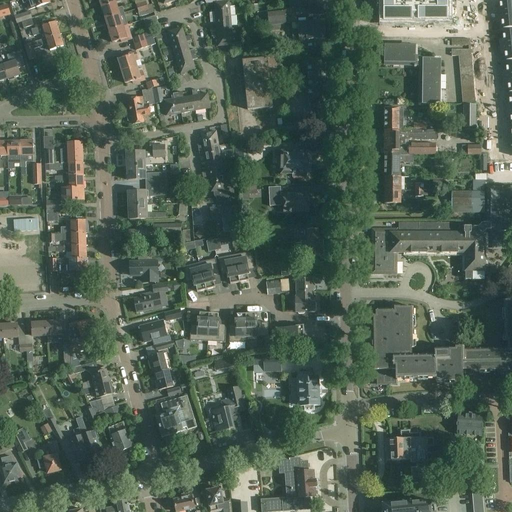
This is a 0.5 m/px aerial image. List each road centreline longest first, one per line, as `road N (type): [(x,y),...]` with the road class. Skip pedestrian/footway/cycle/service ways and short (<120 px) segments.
road 1 (residential): [(345,292),(355,29)]
road 2 (residential): [(355,29),(488,31),(501,149)]
road 3 (residential): [(155,476),(350,433)]
road 4 (residential): [(345,292),(424,293),(452,309),(473,309),(511,281)]
road 5 (residential): [(155,476),(117,304)]
road 6 (residential): [(511,402),(417,399),(348,409)]
road 7 (residential): [(117,304),(108,144)]
road 8 (residential): [(6,505),(145,478)]
road 9 (residential): [(213,301),(261,298),(282,317),(346,316)]
